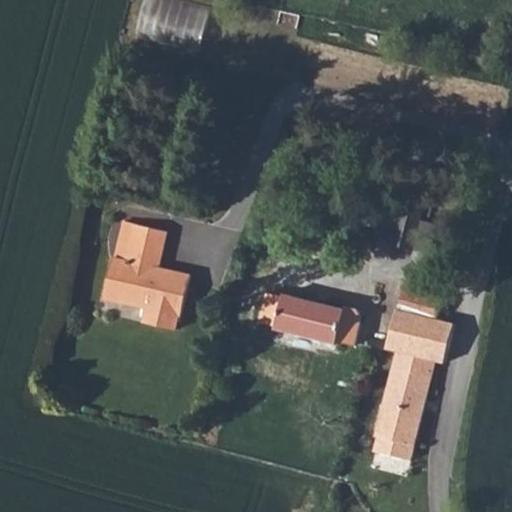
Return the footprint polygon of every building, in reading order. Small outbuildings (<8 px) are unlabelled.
[(207,54),(219,8),(188,0),(146,0),(137,36),(207,54)] [(242,17),(228,14),(226,25),(240,28),(242,17)] [(335,150),(347,152),(348,139),(336,138),(335,150)] [(360,140),(348,139),(347,152),(359,153),(360,140)] [(389,194),(383,217),(400,221),(394,244),(414,249),(421,220),(426,203),(389,194)] [(378,240),(394,244),(400,221),(383,217),(378,240)] [(421,220),(414,249),(431,253),(438,225),(421,220)] [(125,221),(116,258),(128,261),(137,224),(125,221)] [(306,235),(330,241),(333,227),(309,221),(306,235)] [(178,330),(193,276),(160,268),(168,231),(137,224),(128,261),(116,258),(115,258),(106,298),(149,308),(145,322),(178,330)] [(341,229),(333,227),(330,241),(337,243),(341,229)] [(401,310),(438,319),(443,297),(406,288),(401,310)] [(268,292),(262,322),(278,326),(278,329),(339,344),(340,342),(358,345),(363,323),(359,321),(361,319),(362,315),(361,312),(359,309),(356,308),(353,307),(350,308),(348,309),(286,294),(286,297),(268,292)] [(447,363),(457,324),(438,319),(401,310),(398,310),(388,348),(398,351),(377,436),(380,437),(376,451),(413,461),(437,360),(447,363)]
